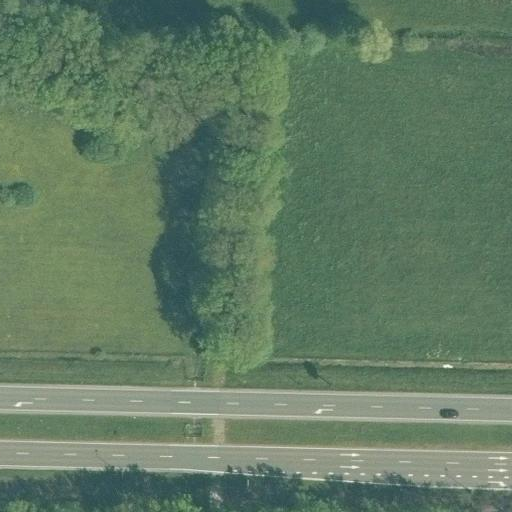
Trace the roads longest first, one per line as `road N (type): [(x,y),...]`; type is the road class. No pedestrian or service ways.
road 1 (primary): [(0,452),(511,465)]
road 2 (primary): [(511,411),(0,398)]
